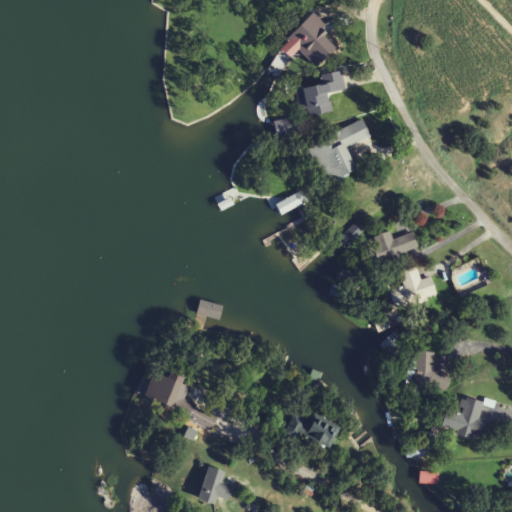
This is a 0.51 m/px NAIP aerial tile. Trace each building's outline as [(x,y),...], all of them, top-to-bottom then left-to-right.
[(280,47),(290,58),(299,50),(317,68),(340,46),(312,17),(280,47)] [(302,118),(332,112),(328,94),(345,91),(342,71),(321,75),(323,85),(297,90),(302,118)] [(325,186),(358,172),(348,148),(370,138),(363,122),(309,145),(325,186)] [(297,194),(304,210),(278,222),(271,207),(297,194)] [(225,195),(233,211),(220,219),(211,201),(225,195)] [(414,234),(391,239),(390,233),(374,236),(379,260),(418,252),(414,234)] [(431,278),(420,281),(417,268),(400,272),(404,287),(389,291),(394,309),(437,298),(431,278)] [(219,326),(222,314),(198,307),(196,318),(219,326)] [(448,393),(451,375),(432,372),(435,355),(418,351),(411,386),(448,393)] [(214,427),(218,415),(178,401),(186,379),(170,374),(169,377),(154,372),(144,402),(214,427)] [(490,423),(479,420),(484,404),(466,398),(461,415),(447,410),(442,429),(484,442),(490,423)] [(330,450),(339,429),(312,417),(310,422),(293,415),(286,431),(330,450)] [(223,483),(226,472),(207,467),(198,501),(215,505),(217,498),(229,501),(233,486),(223,483)] [(436,479),(435,488),(417,488),(419,474),(436,479)]
